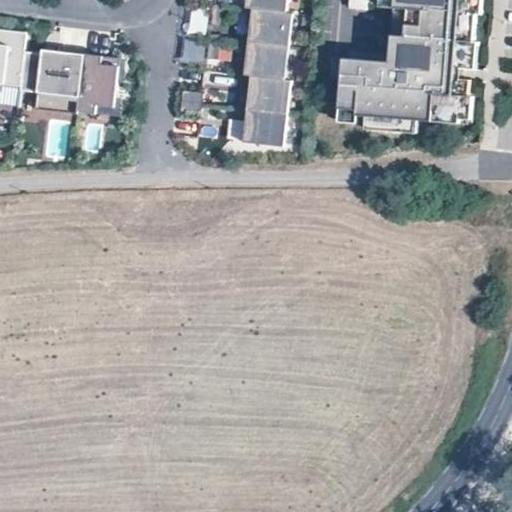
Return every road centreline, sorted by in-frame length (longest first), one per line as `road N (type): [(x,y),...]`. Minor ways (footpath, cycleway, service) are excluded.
road 1 (unclassified): [(511,168),(0,183)]
road 2 (residential): [(158,0),(123,15),(0,1)]
road 3 (tertiary): [(429,511),(511,392)]
